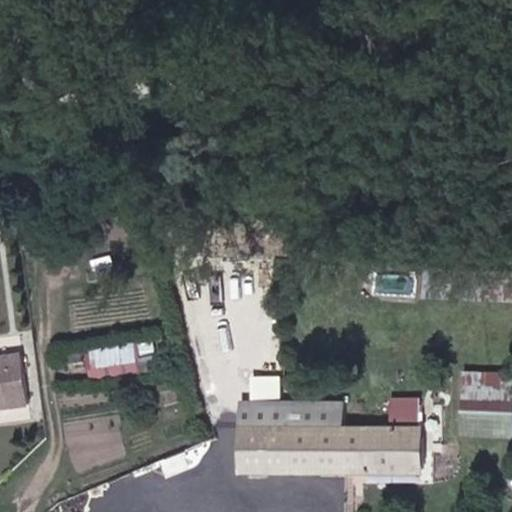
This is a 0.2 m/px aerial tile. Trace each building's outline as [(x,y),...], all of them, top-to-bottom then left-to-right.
[(0,231),(8,229),(5,210),(0,210),(0,231)] [(0,239),(9,238),(8,229),(0,231),(0,239)] [(138,344),(93,351),(93,361),(95,375),(142,368),(138,344)] [(0,357),(0,400),(1,406),(30,401),(23,354),(0,357)] [(511,378),(468,377),(467,401),(511,402),(511,378)] [(349,400),(247,401),(246,472),(422,473),(422,427),(395,427),(348,427),(349,400)] [(511,402),(467,401),(466,433),(511,434),(511,402)] [(395,427),(422,427),(422,405),(395,404),(395,427)]
